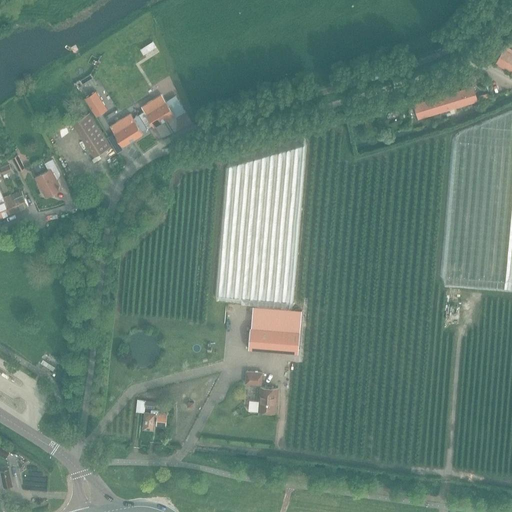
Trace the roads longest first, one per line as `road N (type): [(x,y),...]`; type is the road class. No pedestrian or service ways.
road 1 (unclassified): [(123,178),(146,156),(481,64)]
road 2 (residential): [(82,473),(78,451),(104,242),(123,178)]
